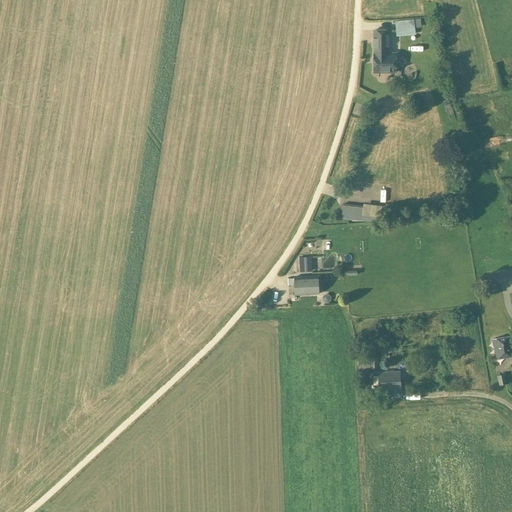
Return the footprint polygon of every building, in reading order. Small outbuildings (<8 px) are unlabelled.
[(397,37),(416,35),(414,19),(395,22),(397,37)] [(389,31),(373,31),(374,73),(396,73),(396,53),(389,53),(389,31)] [(341,219),(362,221),(364,206),(343,204),(341,219)] [(313,272),(312,256),(299,257),(300,273),(313,272)] [(318,276),(314,276),(300,277),(294,278),(295,296),(319,294),(318,276)] [(495,359),(511,356),(511,337),(492,340),(495,359)] [(398,355),(397,348),(376,349),(376,350),(371,350),(371,354),(369,354),(369,359),(358,359),(359,372),(371,372),(370,369),(379,369),(378,354),(377,354),(377,353),(378,353),(378,352),(382,352),(382,358),(390,357),(390,355),(398,355)] [(378,372),(379,391),(402,390),(401,371),(378,372)] [(505,376),(505,375),(497,376),(499,386),(507,384),(511,383),(511,378),(511,374),(505,376)] [(357,392),(357,402),(372,401),(372,392),(357,392)]
